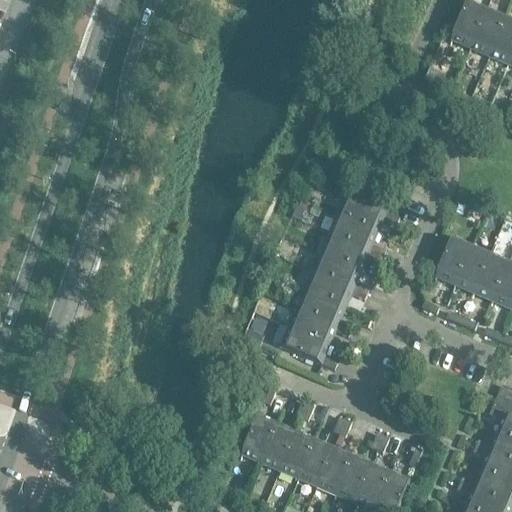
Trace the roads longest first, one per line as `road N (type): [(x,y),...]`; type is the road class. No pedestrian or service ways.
road 1 (tertiary): [(1,464),(105,168),(149,0)]
road 2 (tertiary): [(121,0),(0,347)]
road 3 (residential): [(391,318),(446,176),(444,143),(406,93),(442,0)]
road 4 (residential): [(133,511),(1,464)]
road 5 (residential): [(511,368),(391,318)]
